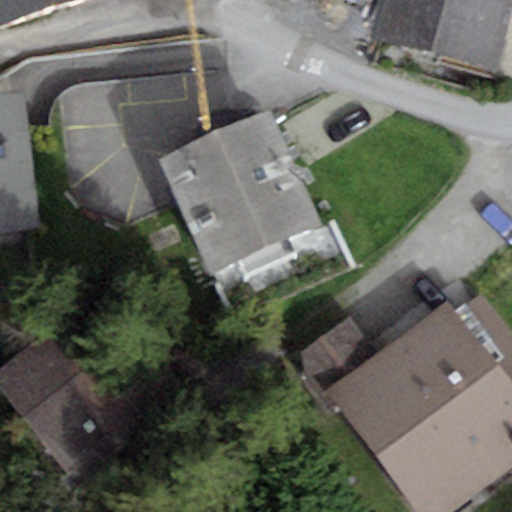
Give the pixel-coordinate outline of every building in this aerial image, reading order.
[(0,0),(0,27),(74,0),(0,0)] [(511,0),(326,0),(355,9),(358,0),(379,0),(369,39),(498,75),(511,4),(511,0)] [(0,93),(0,232),(41,224),(27,95),(0,93)] [(323,223),(272,107),(250,117),(235,107),(215,106),(201,119),(199,139),(158,157),(210,273),(323,223)] [(456,311),(447,300),(378,353),(352,318),(303,351),(307,380),(319,397),(330,390),(423,511),(453,511),(511,466),(511,385),(509,381),(511,378),(511,336),(479,294),(456,311)] [(115,408),(49,332),(0,369),(0,389),(74,472),(102,446),(120,454),(183,400),(159,373),(115,408)]
